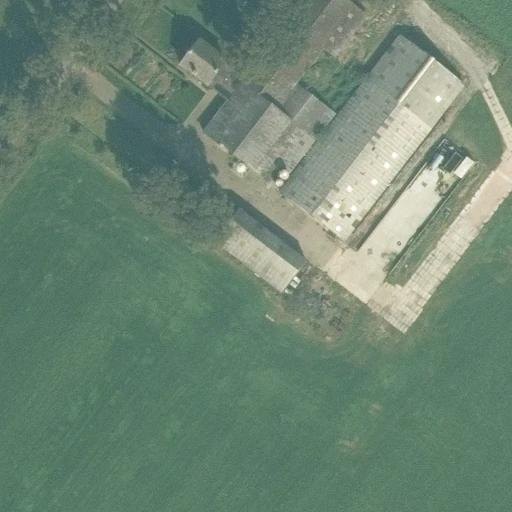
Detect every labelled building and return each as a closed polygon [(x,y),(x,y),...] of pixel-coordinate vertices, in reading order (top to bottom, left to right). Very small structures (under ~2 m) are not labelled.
[(280,170),(289,177),(336,116),(295,84),(322,49),(335,59),(365,18),(341,0),(305,0),(244,80),(224,64),(225,63),(198,42),(180,66),(206,87),(227,102),(202,134),(269,186),(280,170)] [(278,192),(343,243),(464,87),(398,36),(358,87),(336,116),(289,177),(278,192)] [(214,243),(285,298),(310,267),(238,212),(214,243)] [(427,305),(456,263),(434,248),(405,291),(427,305)] [(322,335),(337,294),(314,286),(299,327),(322,335)]
